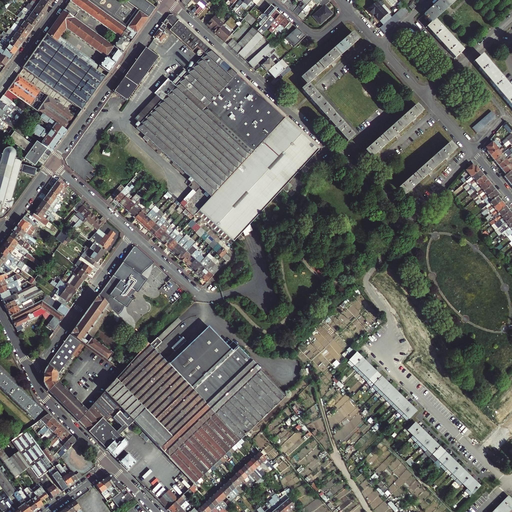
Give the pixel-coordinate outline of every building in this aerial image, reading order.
[(35,0),(34,2),(46,10),(49,6),(41,0),(35,0)] [(70,52),(73,48),(60,39),(66,29),(80,39),(106,57),(100,67),(99,67),(109,74),(121,57),(124,53),(156,8),(145,0),(126,0),(126,1),(137,10),(126,25),(90,0),(71,0),(70,1),(120,37),(114,46),(75,19),(79,14),(68,5),(64,11),(47,35),(70,52)] [(245,0),(240,0),(235,6),(232,10),(234,12),(245,0)] [(245,0),(234,12),(239,17),(242,14),(238,11),(245,4),(247,5),(251,1),(256,5),(260,0),(245,0)] [(293,3),(289,0),(286,0),(283,4),(288,8),(293,3)] [(303,0),(301,3),(304,5),(301,8),(303,10),(307,5),(311,1),(311,0),(303,0)] [(330,0),(324,7),(325,8),(318,14),(315,17),(322,25),(334,14),(326,6),(331,2),(330,0)] [(457,0),(439,0),(417,20),(425,28),(426,27),(454,59),(463,52),(435,20),(457,0)] [(262,9),(267,3),(264,1),(259,6),(262,9)] [(43,15),(46,10),(34,2),(33,4),(30,2),(28,4),(31,6),(43,15)] [(262,9),(265,12),(271,6),(267,3),(262,9)] [(297,7),(293,3),(288,8),(293,12),(297,7)] [(373,14),(383,25),(390,18),(376,3),(367,11),(371,16),(373,14)] [(31,12),(30,13),(39,19),(43,15),(31,6),(29,9),(33,12),(33,13),(31,12)] [(198,15),(203,9),(200,6),(195,12),(198,15)] [(265,12),(263,14),(265,16),(259,24),(262,26),(257,31),(258,32),(262,35),(272,24),(280,15),(271,6),(265,12)] [(408,12),(403,7),(400,9),(390,18),(383,25),(379,29),(384,34),(408,12)] [(36,24),(39,19),(30,13),(27,11),(24,15),(36,24)] [(19,19),(21,20),(33,29),(36,24),(24,15),(23,14),(19,19)] [(245,20),(248,22),(252,17),(250,15),(248,14),(244,18),(245,20)] [(196,213),(284,118),(230,67),(173,15),(168,16),(153,37),(161,43),(167,35),(164,32),(165,31),(164,30),(167,26),(166,25),(168,23),(173,27),(170,30),(181,41),(171,51),(178,58),(175,61),(183,69),(171,82),(168,80),(155,94),(156,95),(162,101),(140,124),(138,122),(135,125),(137,128),(136,129),(145,136),(143,138),(147,142),(149,140),(190,178),(188,180),(191,183),(193,181),(200,187),(181,209),(184,211),(188,214),(191,218),(192,218),(196,213)] [(280,15),(272,24),(276,29),(285,19),(280,15)] [(224,24),(214,16),(207,24),(214,30),(212,31),(215,34),(222,26),(224,24)] [(290,23),(285,19),(276,29),(281,33),(290,23)] [(33,29),(21,20),(17,26),(29,34),(33,29)] [(29,34),(17,26),(15,24),(11,30),(15,32),(25,40),(29,34)] [(231,35),(222,26),(215,34),(225,42),(231,35)] [(296,29),(285,39),(290,44),(291,43),(295,47),(306,37),(302,33),(301,33),(296,29)] [(25,40),(15,32),(14,34),(15,34),(13,37),(10,34),(8,36),(21,45),(25,40)] [(238,54),(243,59),(263,36),(262,35),(258,32),(256,34),(254,37),(252,39),(249,42),(248,44),(245,46),(243,49),(238,54)] [(5,42),(17,51),(21,45),(8,36),(4,33),(2,35),(4,37),(2,40),(5,42)] [(359,40),(352,33),(300,79),(306,86),(308,84),(332,63),(359,40)] [(82,60),(73,54),(70,52),(47,35),(23,69),(82,111),(106,78),(97,71),(82,60)] [(238,44),(235,41),(230,47),(233,50),(238,44)] [(0,47),(5,52),(12,57),(17,51),(5,42),(3,44),(0,42),(0,47)] [(271,44),(270,43),(248,63),(253,68),(264,59),(270,53),(275,48),(271,44)] [(146,47),(114,91),(127,100),(158,57),(146,47)] [(70,52),(73,54),(74,52),(83,59),(82,60),(97,71),(99,67),(100,67),(73,48),(70,52)] [(314,51),(311,48),(306,53),(308,57),(314,51)] [(12,57),(5,52),(4,53),(0,50),(0,54),(9,61),(12,57)] [(273,56),(270,53),(264,59),(266,61),(262,66),(268,72),(276,65),(270,59),(273,56)] [(9,61),(0,54),(0,64),(5,68),(9,61)] [(511,91),(480,54),(472,62),(511,108),(511,91)] [(7,90),(14,95),(42,115),(66,132),(78,117),(18,75),(7,90)] [(354,136),(308,84),(306,86),(301,90),(347,142),(354,136)] [(3,97),(10,101),(14,95),(7,90),(3,97)] [(134,119),(138,122),(140,124),(162,101),(156,95),(134,119)] [(24,112),(10,101),(3,97),(0,101),(0,102),(12,111),(14,109),(18,111),(19,110),(21,112),(18,116),(20,117),(24,112)] [(12,111),(0,102),(0,110),(8,116),(10,114),(12,116),(15,113),(12,111)] [(365,152),(371,158),(423,112),(416,105),(365,152)] [(0,110),(0,118),(2,120),(4,118),(9,121),(11,118),(8,116),(0,110)] [(47,128),(51,131),(62,139),(66,132),(42,115),(40,118),(40,120),(47,124),(48,123),(49,124),(46,128),(47,128)] [(0,125),(3,128),(4,127),(2,126),(4,124),(5,125),(12,129),(13,128),(2,120),(0,118),(0,125)] [(196,213),(205,222),(293,126),(289,122),(284,118),(196,213)] [(37,126),(35,129),(57,145),(62,139),(51,131),(50,132),(49,132),(47,134),(44,132),(45,131),(38,126),(37,126)] [(293,126),(205,222),(230,245),(230,244),(318,149),(293,126)] [(57,145),(35,129),(33,132),(33,133),(40,138),(41,137),(44,139),(42,142),(43,143),(42,144),(52,152),(57,145)] [(52,152),(42,144),(41,145),(37,142),(34,146),(22,137),(14,132),(10,137),(8,139),(16,145),(28,154),(24,159),(29,160),(29,161),(35,166),(38,162),(38,161),(40,159),(45,162),(49,157),(44,153),(47,149),(52,152)] [(503,144),(510,138),(508,135),(504,138),(505,139),(501,142),(503,144)] [(187,181),(188,180),(190,178),(149,140),(147,142),(146,143),(187,181)] [(485,151),(489,155),(500,147),(494,140),(485,147),(487,150),(485,151)] [(398,190),(404,196),(456,150),(450,143),(398,190)] [(501,146),(500,147),(489,155),(493,160),(505,150),(501,146)] [(0,211),(0,210),(8,212),(10,209),(12,209),(13,202),(11,202),(19,173),(34,177),(36,170),(21,166),(22,161),(14,159),(15,156),(15,153),(13,151),(11,149),(7,149),(6,150),(3,152),(2,156),(0,155),(0,211)] [(497,165),(509,155),(507,153),(509,151),(507,149),(505,150),(493,160),(497,165)] [(501,170),(511,161),(511,159),(511,157),(509,155),(497,165),(501,170)] [(511,161),(501,170),(505,174),(511,168),(511,161)] [(470,177),(479,170),(475,166),(473,167),(471,165),(465,169),(470,175),(468,176),(470,177)] [(507,181),(511,177),(511,168),(505,174),(503,176),(507,181)] [(474,182),(483,175),(479,170),(470,177),(467,179),(471,184),(474,182)] [(479,187),(487,180),(483,175),(474,182),(476,184),(473,186),(475,189),(479,187)] [(65,189),(67,185),(59,178),(50,191),(60,198),(62,200),(63,199),(61,197),(63,193),(61,192),(64,188),(65,189)] [(491,184),(487,180),(479,187),(480,188),(477,191),(475,193),(475,194),(477,196),(482,191),(491,184)] [(193,181),(191,183),(188,186),(190,188),(176,204),(179,207),(181,209),(200,187),(193,181)] [(495,189),(491,184),(482,191),(484,193),(481,196),(483,199),(487,196),(495,189)] [(120,185),(109,197),(113,200),(120,192),(124,188),(120,185)] [(118,204),(128,193),(132,189),(130,187),(125,193),(126,194),(124,196),(120,192),(113,200),(118,204)] [(489,203),(497,196),(499,194),(495,189),(487,196),(489,198),(485,201),(487,204),(489,203)] [(50,191),(43,200),(51,206),(50,207),(52,209),(54,207),(57,209),(60,205),(57,203),(60,198),(50,191)] [(132,198),(128,193),(118,204),(123,208),(132,198)] [(132,198),(123,208),(128,213),(140,199),(135,195),(132,198)] [(501,201),(497,196),(489,203),(490,205),(487,208),(489,210),(494,207),(501,201)] [(141,201),(140,199),(128,213),(135,219),(143,210),(138,205),(141,201)] [(51,218),(50,220),(52,222),(55,217),(51,214),(53,211),(54,210),(52,209),(50,207),(51,206),(43,200),(37,209),(51,218)] [(505,205),(501,201),(494,207),(495,209),(491,212),(493,215),(505,205)] [(78,202),(74,207),(72,209),(76,213),(82,206),(78,202)] [(509,210),(505,205),(493,215),(496,218),(497,220),(501,217),(509,210)] [(76,213),(85,220),(91,213),(82,206),(76,213)] [(139,223),(151,210),(147,207),(145,209),(144,208),(143,210),(135,219),(139,223)] [(46,226),(50,220),(51,218),(37,209),(32,216),(46,226)] [(161,217),(149,232),(153,236),(168,219),(169,218),(167,216),(171,211),(169,209),(161,217)] [(151,210),(139,223),(144,227),(156,214),(151,210)] [(511,216),(511,213),(509,210),(501,217),(502,219),(499,222),(501,225),(505,222),(511,216)] [(99,221),(91,213),(85,220),(97,231),(106,221),(102,217),(99,221)] [(144,227),(149,232),(161,217),(157,213),(156,214),(144,227)] [(32,227),(35,224),(24,216),(16,227),(30,236),(35,229),(32,227)] [(505,230),(511,224),(511,216),(505,222),(507,224),(503,227),(504,228),(505,230)] [(158,240),(167,230),(172,224),(168,219),(153,236),(158,240)] [(36,241),(30,236),(16,227),(12,232),(25,242),(31,246),(32,247),(36,241)] [(167,230),(158,240),(162,244),(171,234),(167,230)] [(68,236),(66,235),(62,231),(59,235),(55,239),(61,243),(68,236)] [(102,239),(95,234),(91,239),(94,241),(106,250),(113,240),(111,239),(115,235),(110,231),(106,236),(105,235),(102,239)] [(31,246),(25,242),(12,232),(9,238),(30,253),(32,249),(30,248),(31,246)] [(167,248),(173,240),(171,238),(173,236),(171,234),(162,244),(167,248)] [(171,252),(182,239),(178,235),(173,240),(167,248),(171,252)] [(176,256),(186,244),(184,242),(186,239),(184,237),(182,239),(171,252),(176,256)] [(23,256),(38,266),(40,263),(31,256),(32,255),(30,253),(9,238),(5,243),(23,256)] [(92,244),(89,249),(100,258),(106,250),(94,241),(92,244)] [(189,241),(186,244),(176,256),(180,259),(193,245),(189,241)] [(195,242),(193,245),(180,259),(184,263),(193,253),(196,250),(193,248),(197,244),(195,242)] [(5,243),(1,248),(16,258),(19,261),(23,256),(5,243)] [(153,262),(135,247),(133,247),(117,269),(113,275),(98,295),(109,307),(113,311),(117,315),(121,312),(124,307),(126,309),(132,300),(129,299),(135,292),(137,294),(146,280),(140,276),(141,274),(142,273),(143,271),(144,270),(145,268),(147,267),(148,266),(150,265),(151,264),(153,262)] [(0,249),(0,254),(12,262),(13,263),(16,266),(21,269),(25,264),(20,261),(19,261),(16,258),(1,248),(0,249)] [(80,257),(92,265),(95,262),(97,263),(100,258),(89,249),(87,248),(80,257)] [(189,267),(201,254),(199,252),(195,255),(193,253),(184,263),(189,267)] [(13,263),(12,262),(0,254),(0,261),(8,268),(12,271),(13,271),(16,266),(13,263)] [(193,271),(205,257),(201,254),(189,267),(193,271)] [(206,256),(205,257),(193,271),(197,275),(210,261),(206,256)] [(80,270),(88,275),(94,267),(92,265),(83,259),(80,257),(74,265),(80,270)] [(0,268),(3,271),(5,272),(4,273),(6,274),(12,271),(8,268),(0,261),(0,268)] [(202,279),(215,264),(210,261),(197,275),(202,279)] [(150,270),(151,264),(150,265),(148,266),(147,267),(145,268),(144,270),(143,271),(142,273),(141,274),(140,276),(146,280),(148,275),(150,270)] [(206,283),(220,269),(215,264),(202,279),(206,283)] [(84,280),(88,275),(80,270),(78,273),(74,269),(72,272),(74,273),(84,280)] [(74,273),(66,282),(77,290),(84,280),(74,273)] [(9,279),(6,274),(0,276),(0,282),(8,279),(9,279)] [(366,283),(434,350),(442,341),(375,275),(366,283)] [(9,279),(8,279),(0,282),(0,288),(11,283),(14,282),(11,277),(9,279)] [(0,295),(16,287),(17,287),(22,284),(19,279),(17,280),(14,282),(11,283),(0,288),(0,295)] [(51,281),(50,284),(58,289),(64,292),(71,298),(77,290),(66,282),(65,284),(59,280),(56,284),(51,281)] [(28,289),(19,293),(2,301),(7,311),(30,300),(43,293),(33,286),(28,289)] [(0,295),(0,297),(2,301),(19,293),(16,287),(0,295)] [(52,299),(64,308),(71,298),(64,292),(58,289),(56,293),(52,299)] [(47,295),(43,301),(64,317),(68,311),(64,308),(52,299),(47,295)] [(94,341),(88,337),(109,307),(98,295),(93,303),(76,327),(75,327),(70,335),(81,343),(85,346),(98,355),(110,364),(113,361),(111,359),(114,355),(94,341)] [(7,311),(10,317),(33,306),(30,300),(7,311)] [(33,306),(10,317),(13,323),(41,308),(42,301),(33,306)] [(41,308),(50,314),(53,317),(60,322),(64,317),(43,301),(42,301),(41,308)] [(109,307),(88,337),(94,341),(114,314),(112,312),(113,311),(109,307)] [(50,314),(41,308),(13,323),(18,332),(23,329),(22,325),(35,318),(43,314),(48,317),(50,314)] [(113,311),(112,312),(114,314),(120,320),(121,319),(117,315),(113,311)] [(53,317),(47,326),(54,331),(60,322),(53,317)] [(187,342),(166,363),(193,390),(232,351),(229,347),(209,328),(191,346),(187,342)] [(48,392),(58,382),(58,374),(63,368),(66,370),(72,361),(69,359),(81,343),(70,335),(47,366),(43,374),(43,384),(47,391),(48,392)] [(150,348),(155,353),(162,345),(158,341),(150,348)] [(229,347),(232,351),(233,352),(237,347),(233,343),(229,347)] [(204,475),(208,472),(285,397),(251,361),(208,404),(193,390),(166,363),(155,353),(150,348),(148,345),(147,345),(123,372),(87,411),(78,421),(115,458),(127,446),(127,443),(120,436),(125,430),(125,431),(134,422),(185,476),(194,485),(197,482),(200,478),(204,475)] [(233,352),(232,351),(193,390),(208,404),(251,361),(242,352),(237,347),(233,352)] [(350,359),(355,363),(361,357),(356,352),(350,359)] [(355,363),(360,368),(366,362),(361,357),(355,363)] [(366,362),(360,368),(365,373),(371,366),(366,362)] [(418,364),(410,372),(478,436),(480,434),(483,436),(489,430),(465,407),(465,408),(418,364)] [(371,366),(365,373),(370,378),(376,371),(371,366)] [(376,371),(370,378),(375,383),(381,376),(376,371)] [(0,388),(34,420),(41,412),(0,373),(0,388)] [(381,376),(375,383),(380,388),(386,381),(381,376)] [(386,381),(380,388),(385,393),(391,386),(386,381)] [(78,421),(87,411),(58,382),(48,392),(78,421)] [(385,393),(390,397),(396,391),(391,386),(385,393)] [(395,402),(401,395),(396,391),(390,397),(395,402)] [(406,400),(401,395),(395,402),(400,407),(406,400)] [(411,405),(406,400),(400,407),(405,412),(411,405)] [(416,410),(411,405),(405,412),(410,417),(416,410)] [(36,434),(40,429),(52,418),(48,414),(39,421),(42,423),(38,428),(37,427),(34,430),(36,434)] [(44,433),(56,421),(52,418),(40,429),(44,433)] [(48,434),(50,435),(60,425),(56,421),(44,433),(43,435),(45,437),(48,434)] [(413,434),(420,427),(415,422),(408,429),(413,434)] [(54,439),(64,429),(60,425),(50,435),(49,437),(51,439),(53,437),(54,439)] [(425,432),(420,427),(413,434),(419,439),(425,432)] [(59,439),(60,440),(68,433),(64,429),(54,439),(50,443),(52,445),(59,439)] [(61,478),(50,463),(37,446),(26,431),(23,433),(20,434),(11,441),(29,467),(38,478),(41,476),(47,471),(62,491),(67,487),(61,478)] [(430,437),(425,432),(419,439),(423,444),(430,437)] [(64,444),(72,437),(68,433),(60,440),(56,445),(58,447),(63,443),(64,444)] [(76,441),(72,437),(64,444),(62,447),(67,451),(76,441)] [(428,448),(435,442),(430,437),(423,444),(428,448)] [(29,467),(11,441),(0,449),(0,458),(15,478),(20,474),(25,470),(29,467)] [(73,483),(60,466),(56,461),(53,456),(49,452),(46,447),(43,443),(42,442),(37,446),(50,463),(52,462),(63,477),(61,478),(67,487),(73,483)] [(433,453),(440,446),(435,442),(428,448),(433,453)] [(438,458),(445,452),(440,446),(433,453),(438,458)] [(265,465),(269,462),(259,452),(255,455),(265,465)] [(443,463),(450,456),(445,452),(438,458),(443,463)] [(128,470),(136,462),(128,454),(119,462),(128,470)] [(252,458),(262,468),(265,465),(255,455),(252,458)] [(455,462),(450,456),(443,463),(449,468),(455,462)] [(252,458),(249,461),(260,472),(261,473),(262,471),(261,470),(262,469),(262,468),(252,458)] [(246,464),(256,473),(257,472),(258,473),(260,472),(249,461),(246,464)] [(453,473),(460,466),(455,462),(449,468),(453,473)] [(260,478),(256,473),(246,464),(243,467),(252,477),(255,475),(259,479),(260,478)] [(74,475),(67,466),(65,468),(63,465),(60,466),(73,483),(77,480),(74,475)] [(458,478),(465,471),(460,466),(453,473),(458,478)] [(25,470),(36,486),(38,484),(41,482),(38,478),(29,467),(25,470)] [(252,477),(243,467),(240,470),(249,479),(252,477)] [(19,511),(32,511),(18,493),(0,468),(0,485),(9,498),(13,495),(18,501),(19,501),(22,505),(17,509),(19,511)] [(253,484),(249,479),(240,470),(237,473),(244,480),(250,486),(253,484)] [(470,476),(465,471),(458,478),(463,483),(470,476)] [(77,480),(82,476),(79,472),(74,475),(77,480)] [(244,480),(237,473),(234,476),(241,483),(244,480)] [(52,498),(59,493),(47,478),(46,479),(45,477),(42,479),(41,476),(38,478),(41,482),(52,498)] [(107,476),(105,478),(113,490),(117,495),(124,489),(111,476),(107,476)] [(234,476),(231,478),(244,491),(245,491),(243,489),(245,487),(241,483),(234,476)] [(468,487),(475,481),(470,476),(463,483),(468,487)] [(111,491),(113,490),(105,478),(100,481),(112,498),(115,496),(111,491)] [(228,481),(241,494),(242,493),(244,491),(231,478),(228,481)] [(112,498),(100,481),(95,485),(104,497),(106,495),(110,500),(112,498)] [(238,496),(241,494),(228,481),(225,484),(238,497),(238,496)] [(480,485),(475,481),(468,487),(465,491),(470,495),(480,485)] [(37,488),(32,491),(40,502),(47,497),(38,484),(36,486),(37,488)] [(238,497),(225,484),(222,487),(234,500),(235,499),(238,497)] [(24,490),(29,498),(38,509),(43,505),(40,502),(32,491),(29,486),(24,490)] [(222,487),(219,490),(226,497),(227,496),(230,499),(228,500),(231,502),(234,500),(222,487)] [(133,498),(124,489),(117,495),(115,496),(112,498),(119,508),(133,498)] [(226,497),(219,490),(215,494),(222,501),(226,497)] [(33,511),(38,509),(29,498),(28,499),(22,491),(18,493),(32,511),(33,511)] [(168,510),(178,500),(169,491),(159,501),(168,510)] [(290,510),(294,507),(289,500),(286,493),(279,498),(290,510)] [(219,504),(222,501),(215,494),(212,497),(219,504)] [(287,511),(290,510),(279,498),(276,495),(274,497),(277,500),(278,499),(280,501),(277,503),(284,511),(287,511)] [(169,511),(174,511),(180,507),(186,501),(185,500),(181,497),(178,500),(168,510),(169,511)] [(219,504),(212,497),(208,501),(218,511),(222,508),(219,504)] [(273,498),(269,502),(278,511),(284,511),(277,503),(273,498)] [(19,511),(17,509),(10,499),(5,503),(9,509),(11,511),(19,511)] [(82,511),(74,501),(69,504),(75,511),(82,511)] [(186,501),(180,507),(174,511),(183,511),(184,511),(190,505),(186,501)] [(208,501),(205,504),(212,511),(213,510),(215,511),(214,511),(218,511),(219,511),(218,511),(208,501)] [(11,511),(9,509),(7,511),(0,502),(0,508),(2,511),(11,511)] [(270,510),(271,511),(278,511),(269,502),(268,503),(272,508),(270,510)] [(511,511),(511,508),(505,502),(500,507),(504,511),(511,511)]
